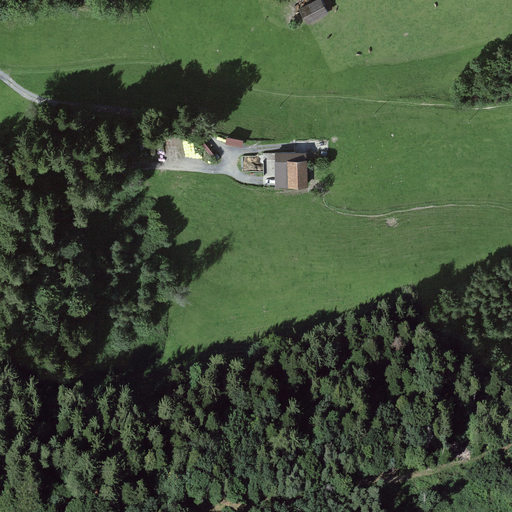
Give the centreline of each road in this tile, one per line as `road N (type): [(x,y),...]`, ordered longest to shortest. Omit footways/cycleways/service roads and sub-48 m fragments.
road 1 (track): [(167,511),(387,485),(511,453)]
road 2 (track): [(0,74),(30,96),(150,112),(235,157)]
